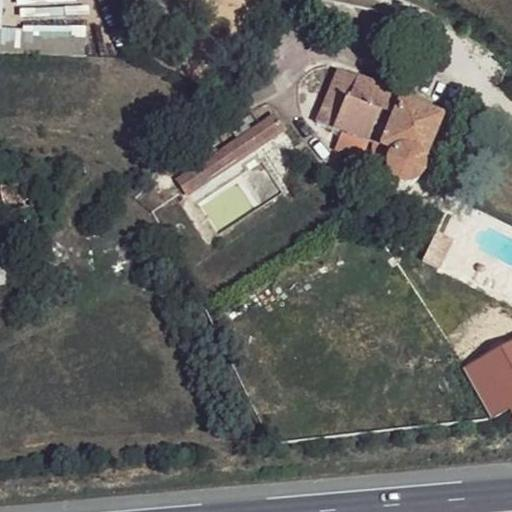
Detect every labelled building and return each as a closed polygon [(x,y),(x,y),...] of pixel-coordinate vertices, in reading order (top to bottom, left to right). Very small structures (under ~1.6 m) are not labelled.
[(423,24),(399,14),(389,40),(411,47),(423,24)] [(405,96),(338,69),(320,127),(345,136),(338,153),(357,160),(368,156),(371,148),(377,150),(376,155),(377,161),(379,165),(383,169),(387,172),(392,173),(394,177),(397,181),(401,184),(407,185),(416,185),(424,180),(429,172),(429,163),(448,118),(404,103),(405,96)] [(271,123),(180,187),(187,203),(283,137),(271,123)] [(31,185),(0,195),(6,219),(38,212),(31,185)] [(444,245),(449,235),(442,233),(428,262),(440,267),(449,248),(444,245)] [(458,240),(449,235),(444,245),(449,248),(440,267),(444,269),(458,240)] [(15,257),(0,261),(0,291),(22,286),(15,257)] [(511,345),(470,370),(495,426),(511,414),(511,345)]
